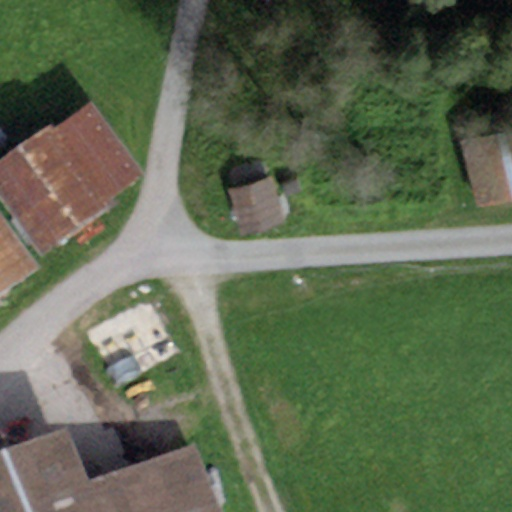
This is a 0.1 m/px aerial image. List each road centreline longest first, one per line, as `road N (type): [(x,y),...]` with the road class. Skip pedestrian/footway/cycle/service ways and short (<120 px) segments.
road 1 (residential): [(149,245),(245,262),(511,240)]
road 2 (track): [(190,252),(271,511)]
road 3 (residential): [(149,245),(194,0)]
road 4 (track): [(0,390),(149,245)]
